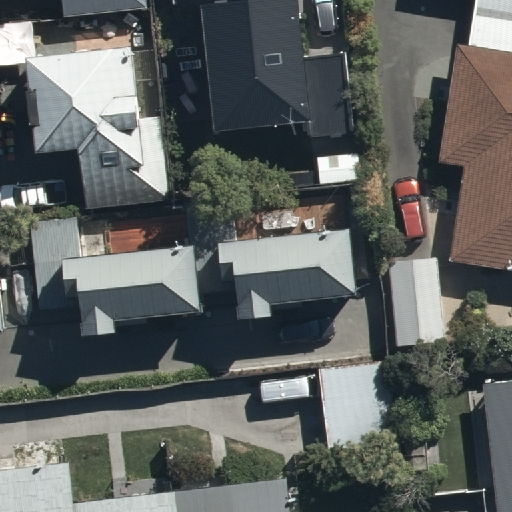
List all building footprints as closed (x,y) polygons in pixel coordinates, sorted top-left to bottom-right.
[(0,0),(0,2),(0,7),(60,2),(62,20),(146,12),(145,0),(0,0)] [(171,17),(179,121),(214,118),(215,133),(243,131),(241,113),(317,107),(308,6),(171,17)] [(0,70),(24,69),(29,139),(32,138),(34,166),(79,163),(83,215),(167,209),(161,121),(139,123),(134,53),(35,60),(33,26),(0,28),(0,70)] [(447,266),(511,275),(511,58),(460,50),(443,168),(461,171),(447,266)] [(358,119),(296,123),(300,193),(362,189),(358,119)] [(72,213),(26,218),(35,311),(69,307),(72,342),(111,338),(110,320),(233,309),(235,322),(270,319),(269,305),(358,297),(352,229),(233,240),(230,200),(180,205),(185,248),(76,259),(72,213)] [(387,268),(395,353),(444,349),(436,257),(392,261),(393,267),(387,268)] [(392,362),(317,369),(326,455),(400,447),(392,362)] [(511,511),(511,413),(475,417),(484,511),(511,511)] [(70,468),(0,476),(0,511),(289,511),(286,484),(75,508),(70,468)]
